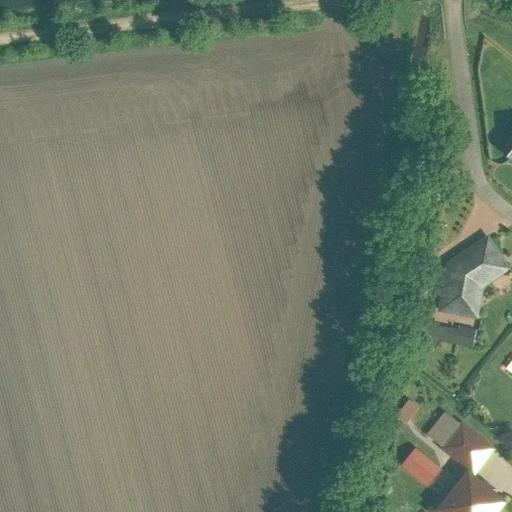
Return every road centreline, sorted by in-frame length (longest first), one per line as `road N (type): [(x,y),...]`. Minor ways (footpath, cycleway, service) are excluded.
road 1 (track): [(370,0),(0,44)]
road 2 (unclassified): [(502,202),(474,162),(457,0)]
